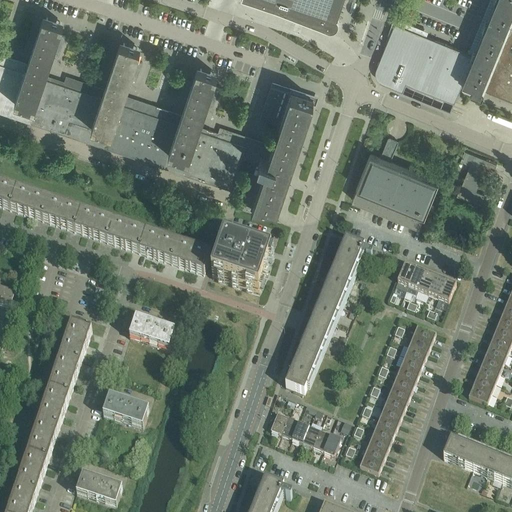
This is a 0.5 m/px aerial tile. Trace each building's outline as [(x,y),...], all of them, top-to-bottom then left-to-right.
[(339,24),(338,23),(338,22),(338,21),(337,21),(343,0),(241,0),(241,1),(274,12),(329,33),(330,33),(331,33),(332,33),(333,33),(334,32),(335,32),(336,31),(337,30),(337,29),(338,29),(338,28),(339,27),(339,26),(339,25),(339,24)] [(463,82),(461,87),(470,90),(470,91),(482,95),(484,90),(487,92),(511,101),(511,51),(510,50),(511,44),(511,0),(495,0),(494,5),(490,15),(482,34),(479,41),(473,55),(462,82),(463,82)] [(27,73),(25,72),(22,71),(24,66),(0,57),(0,112),(5,114),(13,117),(232,190),(243,158),(248,141),(222,132),(221,138),(199,131),(217,75),(200,69),(181,125),(176,123),(178,117),(126,100),(125,106),(122,105),(140,49),(123,43),(104,99),(99,97),(101,91),(68,81),(67,87),(45,79),(64,23),(46,17),(27,73)] [(375,71),(375,73),(376,74),(376,75),(376,76),(376,77),(377,79),(379,81),(380,82),(382,83),(383,84),(451,111),(461,87),(463,82),(462,82),(473,55),(395,23),(376,68),(376,70),(375,71)] [(276,87),(267,114),(266,117),(282,122),(293,92),(276,87)] [(268,167),(263,182),(253,211),(273,218),(313,99),(293,92),(282,122),(275,146),(266,143),(262,156),(261,156),(259,164),(268,167)] [(356,187),(357,187),(352,200),(418,227),(423,215),(424,215),(438,180),(390,161),(398,141),(388,137),(380,157),(370,153),(356,187)] [(460,188),(457,195),(464,199),(465,198),(488,207),(492,198),(474,191),(481,172),(492,176),(497,163),(486,159),(486,160),(465,151),(463,156),(462,156),(462,157),(460,163),(461,163),(462,160),(472,164),(462,189),(460,188)] [(0,209),(11,213),(17,193),(0,187),(0,209)] [(43,224),(50,204),(17,193),(11,213),(43,224)] [(75,235),(82,215),(50,204),(43,224),(75,235)] [(196,207),(195,206),(188,204),(185,213),(193,216),(196,207)] [(108,246),(114,225),(82,215),(75,235),(108,246)] [(147,236),(114,225),(108,246),(140,256),(147,236)] [(172,267),(179,247),(147,236),(140,256),(172,267)] [(225,243),(212,281),(260,297),(272,259),(225,243)] [(346,243),(286,391),(305,398),(362,260),(367,262),(371,264),(373,260),(368,258),(363,256),(365,251),(346,243)] [(211,258),(179,247),(172,267),(204,278),(211,258)] [(416,272),(405,268),(396,292),(406,296),(416,272)] [(426,276),(416,272),(406,296),(416,300),(418,295),(426,276)] [(426,276),(418,295),(428,299),(436,280),(426,276)] [(446,284),(436,280),(428,299),(438,303),(446,284)] [(438,303),(449,307),(457,289),(446,284),(438,303)] [(15,295),(6,292),(0,309),(10,312),(15,295)] [(511,313),(506,311),(502,321),(511,324),(511,313)] [(511,324),(502,321),(498,331),(511,336),(511,324)] [(176,336),(152,328),(136,323),(130,342),(170,355),(176,336)] [(72,328),(61,360),(81,367),(92,335),(72,328)] [(413,341),(432,349),(436,338),(418,330),(413,341)] [(511,336),(498,331),(494,341),(511,348),(511,336)] [(428,359),(432,349),(413,341),(409,351),(428,359)] [(511,349),(511,348),(494,341),(489,351),(508,359),(511,349)] [(405,361),(424,369),(428,359),(409,351),(405,361)] [(508,359),(489,351),(485,361),(504,369),(508,359)] [(61,360),(50,392),(70,399),(81,367),(61,360)] [(420,379),(424,369),(405,361),(401,371),(420,379)] [(504,369),(485,361),(481,371),(500,379),(504,369)] [(397,381),(416,389),(420,379),(401,371),(397,381)] [(500,379),(481,371),(477,381),(496,389),(500,379)] [(412,399),(416,389),(397,381),(393,391),(412,399)] [(496,389),(477,381),(473,391),(492,399),(496,389)] [(393,391),(389,401),(408,409),(412,399),(393,391)] [(473,391),(470,399),(469,402),(487,409),(492,399),(473,391)] [(70,399),(50,392),(40,424),(60,431),(70,399)] [(149,415),(126,407),(110,401),(103,420),(143,434),(149,415)] [(403,419),(408,409),(389,401),(385,411),(403,419)] [(381,421),(399,429),(403,419),(385,411),(381,421)] [(282,440),(289,423),(278,419),(271,436),(282,440)] [(395,439),(399,429),(381,421),(376,431),(395,439)] [(299,427),(289,423),(282,440),(292,444),(299,427)] [(40,424),(29,457),(49,464),(60,431),(40,424)] [(342,433),(349,437),(353,427),(346,424),(342,433)] [(299,427),(292,444),(303,448),(310,432),(299,427)] [(372,441),(391,449),(395,439),(376,431),(372,441)] [(320,436),(310,432),(303,448),(313,453),(320,436)] [(320,436),(313,453),(324,457),(331,440),(320,436)] [(341,445),(331,440),(324,457),(335,461),(341,445)] [(387,459),(391,449),(372,441),(368,451),(387,459)] [(511,468),(451,444),(451,446),(445,444),(441,452),(447,455),(444,462),(511,490),(511,468)] [(364,461),(383,469),(387,459),(368,451),(364,461)] [(49,464),(29,457),(18,489),(38,496),(49,464)] [(379,479),(383,469),(364,461),(360,472),(379,479)] [(116,511),(123,493),(100,485),(83,480),(77,499),(116,511)] [(266,483),(253,511),(275,511),(281,499),(286,501),(291,504),(293,499),(288,497),(288,498),(283,495),(285,490),(266,483)] [(18,489),(10,511),(32,511),(38,496),(18,489)]
